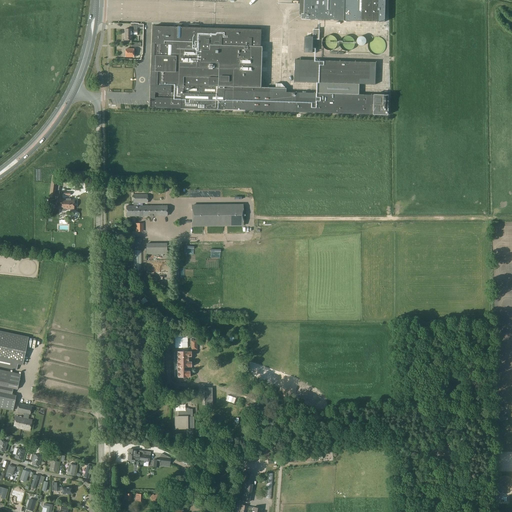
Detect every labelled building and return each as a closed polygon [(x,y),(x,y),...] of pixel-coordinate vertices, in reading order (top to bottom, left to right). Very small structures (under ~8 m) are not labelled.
[(304,0),(304,15),(302,15),(302,19),(384,21),(384,0),(304,0)] [(261,28),(152,25),(150,107),(389,114),(389,94),(375,94),(374,94),(359,94),(360,83),(375,83),(376,62),(295,59),(295,81),(318,82),(317,92),(287,91),(287,88),(262,86),(263,45),(261,46),(261,28)] [(133,29),(131,29),(124,29),(124,40),(131,40),(131,32),(137,32),(137,29),(133,29)] [(322,42),(322,43),(322,44),(323,45),(323,46),(323,47),(324,47),(324,48),(325,48),(325,49),(326,49),(326,50),(327,50),(328,50),(329,51),(330,51),(331,51),(331,50),(332,50),(333,50),(334,49),(335,49),(335,48),(336,48),(336,47),(337,47),(337,46),(337,45),(337,44),(338,43),(338,42),(337,41),(337,40),(336,39),(336,38),(335,37),(334,37),(334,36),(333,36),(332,36),(331,35),(330,35),(329,35),(328,35),(328,36),(327,36),(326,36),(325,37),(324,38),(324,39),(323,39),(323,40),(323,41),(322,41),(322,42)] [(340,43),(340,44),(340,45),(340,46),(340,47),(341,47),(341,48),(342,48),(342,49),(343,50),(344,50),(345,51),(346,51),(347,51),(348,51),(349,51),(350,51),(351,51),(351,50),(352,50),(352,49),(353,49),(354,48),(354,47),(355,46),(355,45),(355,44),(355,43),(355,42),(355,41),(355,40),(354,40),(354,39),(353,39),(353,38),(352,37),(351,37),(350,36),(349,36),(348,36),(347,36),(346,36),(345,36),(344,36),(344,37),(343,37),(343,38),(342,38),(341,39),(341,40),(340,41),(340,42),(340,43)] [(357,41),(357,42),(357,43),(357,44),(358,44),(358,45),(359,45),(360,46),(361,46),(362,46),(363,46),(364,46),(364,45),(365,45),(365,44),(366,44),(366,43),(366,42),(367,42),(367,41),(366,40),(366,39),(366,38),(365,38),(365,37),(364,37),(363,37),(363,36),(362,36),(361,36),(360,37),(359,37),(358,38),(357,39),(357,40),(357,41)] [(368,45),(368,46),(368,47),(368,48),(368,49),(368,50),(369,51),(370,52),(371,53),(372,53),(372,54),(373,54),(374,55),(375,55),(376,55),(377,55),(378,55),(379,55),(380,55),(381,54),(382,53),(383,53),(383,52),(384,52),(384,51),(385,50),(385,49),(386,48),(386,47),(386,46),(386,45),(386,44),(385,43),(385,42),(385,41),(384,41),(384,40),(383,39),(382,38),(381,38),(380,37),(379,37),(378,37),(377,37),(376,37),(375,37),(374,37),(373,38),(372,38),(372,39),(371,39),(370,40),(369,41),(368,42),(368,43),(368,44),(368,45)] [(147,195),(133,195),(133,203),(133,206),(137,206),(137,203),(147,203),(147,195)] [(71,199),(67,199),(60,199),(60,210),(74,210),(74,199),(71,199)] [(193,206),(193,225),(241,225),(241,205),(193,206)] [(166,206),(127,206),(127,216),(167,216),(166,206)] [(141,238),(132,238),(132,247),(141,247),(141,238)] [(166,243),(146,243),(146,254),(166,254),(166,243)] [(132,271),(141,271),(141,251),(132,251),(132,271)] [(22,365),(28,337),(0,330),(0,366),(16,370),(18,364),(22,365)] [(188,362),(188,357),(191,357),(191,351),(177,352),(177,377),(189,377),(189,371),(183,372),(183,367),(191,367),(191,362),(188,362)] [(0,369),(0,406),(12,409),(15,395),(11,394),(12,388),(15,389),(18,374),(0,369)] [(204,405),(212,405),(212,388),(204,388),(204,405)] [(19,403),(17,412),(24,414),(23,418),(25,418),(28,419),(29,415),(30,415),(31,406),(19,403)] [(189,411),(178,411),(178,417),(176,417),(176,429),(186,429),(186,435),(192,435),(192,428),(194,428),(194,417),(192,417),(192,409),(189,409),(189,411)] [(29,431),(31,420),(16,416),(14,427),(29,431)] [(18,448),(15,458),(22,460),(24,450),(18,448)] [(128,453),(127,454),(128,454),(128,459),(149,461),(150,452),(136,450),(129,449),(128,453)] [(154,460),(153,467),(159,468),(159,466),(159,463),(166,463),(166,466),(169,467),(170,457),(161,453),(160,456),(159,460),(154,460)] [(35,455),(32,464),(38,466),(41,457),(35,455)] [(52,461),(50,470),(56,472),(58,462),(52,461)] [(69,464),(67,474),(74,476),(76,466),(69,464)] [(9,465),(6,473),(10,474),(10,475),(12,475),(13,474),(13,473),(15,467),(9,465)] [(22,470),(19,478),(26,480),(29,472),(22,470)] [(243,473),(238,500),(248,502),(252,475),(253,473),(243,471),(243,473)] [(59,483),(59,482),(51,482),(52,491),(62,491),(62,494),(71,494),(71,487),(62,487),(59,487),(59,486),(60,485),(60,484),(59,483)] [(16,494),(15,499),(14,499),(14,501),(16,502),(21,503),(23,496),(16,494)] [(160,499),(158,494),(154,495),(153,494),(150,496),(152,502),(160,499)] [(30,498),(27,508),(33,510),(36,500),(30,498)] [(44,503),(43,507),(47,508),(47,511),(46,511),(45,511),(50,511),(52,505),(44,503)] [(200,506),(200,511),(217,511),(221,511),(221,505),(218,505),(218,503),(210,503),(210,506),(200,506)]
